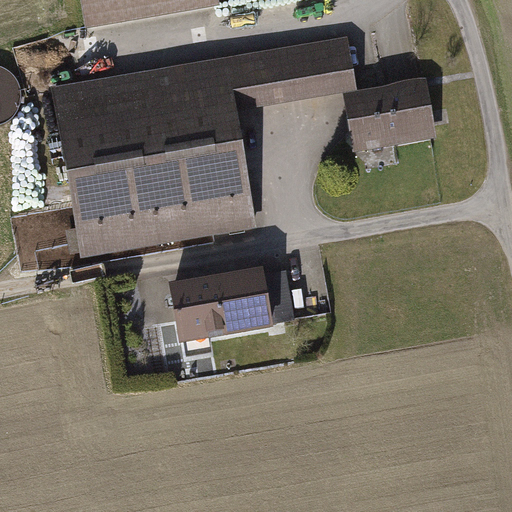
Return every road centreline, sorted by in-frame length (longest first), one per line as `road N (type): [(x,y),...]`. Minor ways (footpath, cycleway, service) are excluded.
road 1 (track): [(509,208),(0,295)]
road 2 (track): [(456,0),(475,50),(511,221)]
